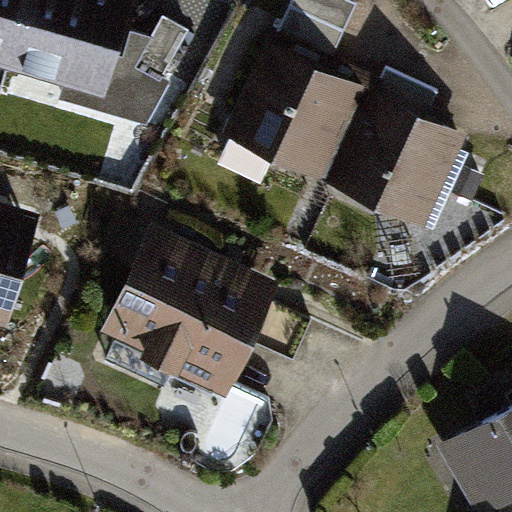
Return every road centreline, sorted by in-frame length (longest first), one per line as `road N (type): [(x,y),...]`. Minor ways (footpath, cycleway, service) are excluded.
road 1 (residential): [(511,267),(419,331),(227,511)]
road 2 (residential): [(208,511),(127,466),(0,423)]
road 3 (residential): [(511,94),(433,0)]
